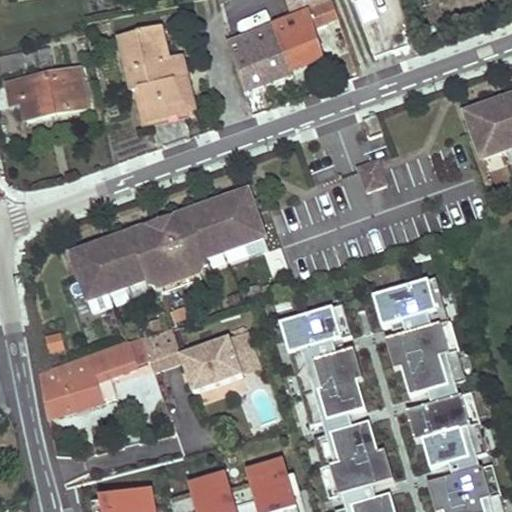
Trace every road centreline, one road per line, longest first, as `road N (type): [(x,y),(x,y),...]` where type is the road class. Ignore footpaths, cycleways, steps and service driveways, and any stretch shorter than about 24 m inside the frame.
road 1 (residential): [(511,40),(0,222)]
road 2 (residential): [(0,258),(50,511)]
road 3 (unknown): [(236,141),(208,12)]
